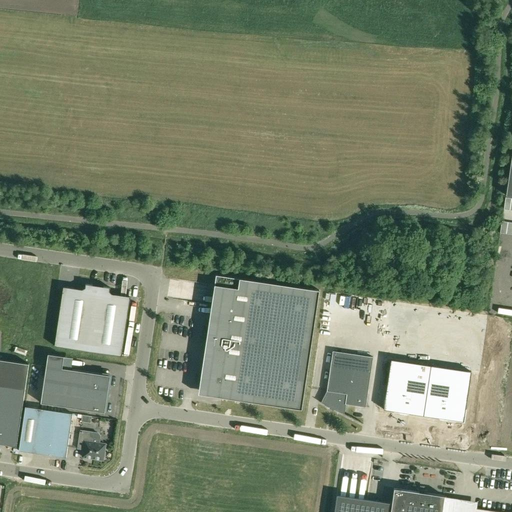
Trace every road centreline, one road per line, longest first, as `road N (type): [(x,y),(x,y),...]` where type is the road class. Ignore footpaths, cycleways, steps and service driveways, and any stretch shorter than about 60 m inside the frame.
road 1 (unclassified): [(511,465),(135,409)]
road 2 (unclassified): [(135,409),(152,277),(0,254)]
road 3 (unclassified): [(0,471),(122,489),(135,409)]
